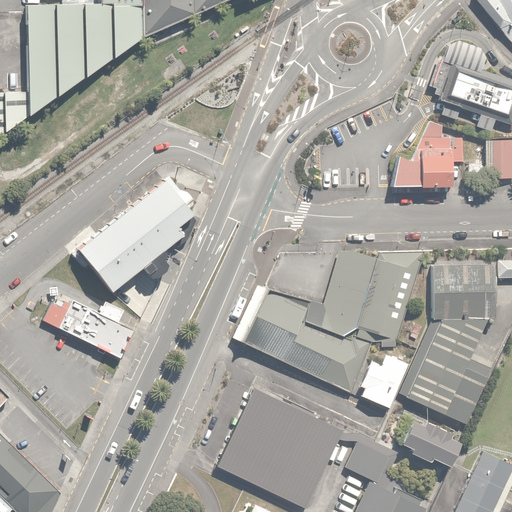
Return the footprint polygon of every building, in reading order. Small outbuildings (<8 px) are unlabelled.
[(141,39),(192,15),(191,0),(139,0),(140,1),(141,39)] [(191,0),(192,15),(225,0),(191,0)] [(511,0),(475,0),(511,43),(511,0)] [(141,39),(140,1),(21,4),(24,115),(141,39)] [(441,89),(438,100),(511,125),(511,80),(479,69),(484,57),(479,46),(458,39),(445,43),(441,57),(438,56),(428,84),(441,89)] [(0,130),(18,118),(17,90),(0,90),(0,130)] [(393,157),(394,188),(446,187),(446,163),(460,162),(459,137),(438,137),(439,124),(428,120),(418,138),(418,156),(393,157)] [(511,140),(485,141),(485,181),(511,180),(511,140)] [(169,176),(75,252),(107,292),(183,231),(177,224),(190,213),(184,206),(190,202),(169,176)] [(392,341),(421,253),(337,253),(322,302),(306,300),(301,320),(340,335),(370,341),(392,341)] [(490,263),(430,263),(430,317),(439,317),(483,317),(490,317),(490,263)] [(306,300),(265,287),(240,340),(252,345),(349,391),(370,341),(340,335),(301,320),(306,300)] [(109,352),(120,357),(133,329),(53,293),(40,322),(109,352)] [(483,317),(439,317),(406,399),(466,423),(489,367),(466,358),(483,317)] [(422,325),(415,322),(408,335),(415,338),(422,325)] [(368,359),(357,385),(361,387),(358,395),(388,408),(407,361),(383,351),(377,363),(368,359)] [(338,430),(253,390),(217,465),(302,505),(338,430)] [(408,418),(397,442),(409,448),(407,452),(426,461),(429,456),(446,464),(456,441),(444,436),(446,431),(421,420),(419,423),(408,418)] [(0,500),(12,511),(45,511),(57,489),(0,432),(0,500)] [(367,477),(350,511),(416,511),(425,493),(379,472),(390,450),(356,434),(342,465),(367,477)] [(488,511),(511,464),(480,450),(450,511),(488,511)] [(12,511),(0,500),(0,511),(12,511)] [(271,511),(250,502),(245,511),(271,511)]
